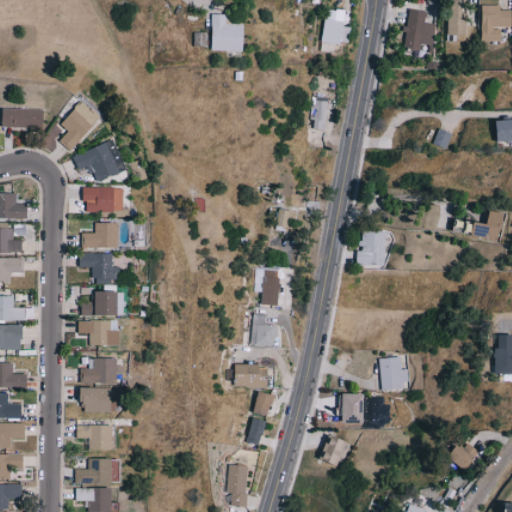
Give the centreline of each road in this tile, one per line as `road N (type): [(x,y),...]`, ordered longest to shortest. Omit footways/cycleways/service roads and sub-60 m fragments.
road 1 (secondary): [(268,511),(313,344),(375,0)]
road 2 (residential): [(54,511),(58,173),(44,159),(24,157)]
